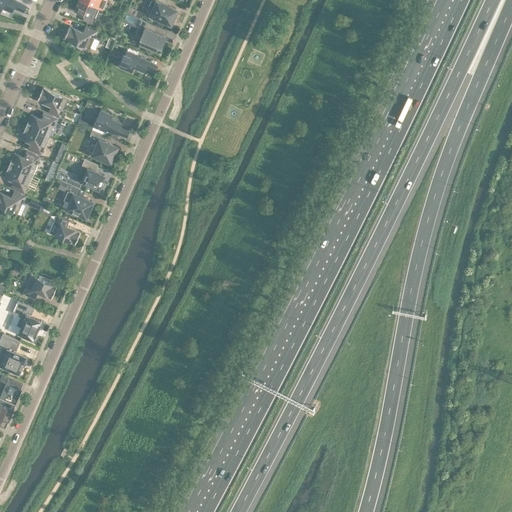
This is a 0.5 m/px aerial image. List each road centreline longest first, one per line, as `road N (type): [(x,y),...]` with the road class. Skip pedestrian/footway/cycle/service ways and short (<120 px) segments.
road 1 (motorway): [(236,511),(495,0)]
road 2 (motorway): [(451,0),(195,511)]
road 3 (motorway): [(365,511),(430,205),(511,3)]
road 4 (residential): [(0,476),(208,0)]
road 5 (residential): [(0,120),(51,0)]
